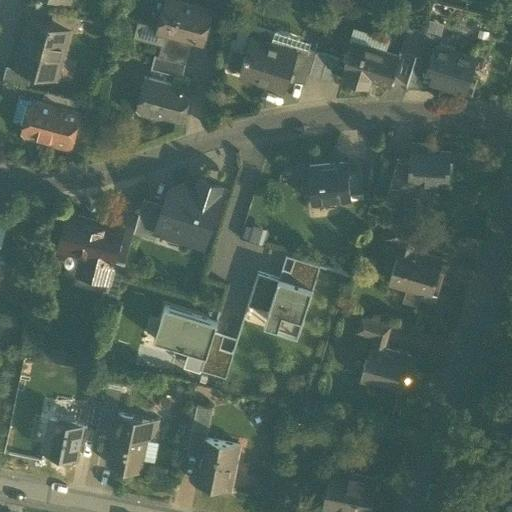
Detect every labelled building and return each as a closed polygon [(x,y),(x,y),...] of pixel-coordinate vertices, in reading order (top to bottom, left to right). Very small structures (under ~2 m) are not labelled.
[(192,40),(201,43),(203,37),(202,34),(204,27),(207,28),(212,11),(172,0),(168,0),(165,2),(162,12),(165,17),(161,32),(165,33),(192,40)] [(68,30),(77,33),(81,18),(53,11),(50,25),(68,29),(68,30)] [(165,17),(162,12),(158,26),(157,31),(161,32),(165,17)] [(428,18),(424,30),(441,35),(445,23),(428,18)] [(30,19),(23,45),(25,46),(30,28),(32,20),(30,19)] [(31,73),(48,78),(54,56),(61,58),(68,30),(68,29),(50,25),(32,20),(30,28),(25,46),(23,45),(16,68),(16,69),(31,73)] [(157,31),(158,26),(138,20),(133,37),(162,45),(165,33),(161,32),(157,31)] [(400,50),(403,51),(412,25),(408,24),(400,50)] [(403,51),(416,55),(424,30),(412,25),(403,51)] [(349,40),(353,41),(385,51),(390,38),(354,26),(349,40)] [(276,30),(273,37),(300,46),(309,49),(311,41),(276,30)] [(441,35),(424,30),(416,55),(408,82),(426,87),(429,78),(439,46),(443,35),(441,35)] [(162,45),(158,56),(186,63),(192,40),(165,33),(162,45)] [(273,37),(271,45),(298,53),(300,46),(273,37)] [(251,38),(246,53),(250,54),(254,40),(251,38)] [(264,85),(285,92),(289,81),(292,73),(293,73),(297,59),(296,59),(298,53),(271,45),(254,40),(250,54),(246,53),(240,73),(265,81),(264,85)] [(343,70),(347,71),(370,78),(390,84),(399,55),(385,51),(353,41),(343,70)] [(300,46),(298,53),(296,59),(297,59),(293,73),(307,78),(315,50),(309,49),(300,46)] [(429,78),(472,92),(477,77),(471,74),(476,58),(439,46),(429,78)] [(309,74),(320,77),(328,54),(316,51),(309,74)] [(182,77),(186,63),(158,56),(155,55),(151,69),(182,77)] [(321,77),(332,81),(340,58),(328,55),(321,77)] [(54,56),(48,78),(55,80),(61,58),(54,56)] [(3,79),(28,85),(31,73),(16,69),(16,68),(6,66),(3,79)] [(368,85),(370,78),(347,71),(344,78),(368,85)] [(305,83),(307,78),(293,73),(292,73),(289,81),(305,83)] [(183,120),(187,105),(183,104),(185,97),(187,96),(189,89),(148,78),(143,97),(139,100),(137,107),(141,113),(148,115),(152,112),(183,120)] [(42,102),(75,111),(78,100),(45,91),(42,102)] [(38,102),(18,97),(12,121),(25,124),(25,123),(29,120),(33,104),(38,102)] [(52,143),(66,147),(71,144),(79,113),(75,111),(42,102),(38,102),(33,104),(29,120),(25,123),(25,124),(23,130),(27,137),(34,138),(38,136),(49,139),(52,143)] [(425,182),(448,184),(451,152),(438,151),(439,145),(412,143),(411,160),(409,181),(425,182)] [(388,187),(390,180),(397,159),(385,155),(376,183),(388,187)] [(390,180),(409,181),(411,160),(397,159),(390,180)] [(336,193),(336,198),(351,197),(351,191),(348,169),(348,162),(308,166),(312,196),(336,193)] [(348,169),(351,191),(363,190),(361,167),(348,169)] [(158,230),(188,239),(191,228),(207,233),(222,187),(199,179),(196,188),(183,184),(170,188),(165,204),(157,229),(158,230)] [(390,180),(388,187),(384,196),(407,197),(412,192),(418,186),(425,182),(409,181),(390,180)] [(157,229),(165,204),(143,197),(134,232),(155,239),(158,230),(157,229)] [(106,282),(108,283),(114,262),(123,228),(118,227),(117,230),(93,224),(94,221),(69,214),(63,235),(74,238),(70,252),(83,256),(77,274),(106,282)] [(118,227),(94,221),(93,224),(117,230),(118,227)] [(400,241),(414,244),(418,230),(391,222),(387,237),(400,241)] [(248,241),(262,246),(268,229),(254,224),(248,241)] [(191,228),(188,239),(203,244),(207,233),(191,228)] [(59,249),(70,252),(74,238),(63,235),(59,249)] [(419,295),(433,299),(438,284),(434,283),(441,257),(412,249),(414,244),(400,241),(389,282),(406,287),(419,291),(418,295),(419,295)] [(295,256),(290,270),(287,281),(312,289),(320,264),(295,256)] [(102,297),(115,300),(125,266),(114,262),(108,283),(106,282),(102,297)] [(278,278),(287,281),(290,270),(282,267),(278,278)] [(248,303),(268,309),(278,278),(258,271),(248,303)] [(278,278),(268,309),(281,313),(302,320),(312,289),(287,281),(278,278)] [(417,304),(419,295),(418,295),(419,291),(406,287),(402,300),(417,304)] [(205,355),(207,355),(210,344),(215,330),(217,321),(164,305),(154,339),(189,350),(205,355)] [(264,324),(276,328),(281,313),(268,309),(264,324)] [(302,320),(281,313),(276,328),(298,335),(302,320)] [(384,338),(386,339),(389,326),(361,317),(357,331),(374,335),(384,338)] [(210,344),(220,347),(224,333),(215,330),(210,344)] [(379,383),(402,390),(412,356),(381,347),(384,338),(374,335),(371,344),(361,376),(380,382),(379,383)] [(220,347),(210,344),(207,355),(205,355),(201,369),(226,376),(234,351),(220,347)] [(200,372),(201,369),(205,355),(189,350),(183,367),(200,372)] [(121,390),(126,391),(127,387),(128,383),(127,379),(109,375),(107,387),(121,390)] [(107,387),(103,403),(98,429),(116,433),(116,431),(120,414),(115,413),(116,406),(118,406),(121,390),(107,387)] [(87,427),(98,429),(103,403),(92,401),(87,427)] [(193,429),(207,432),(212,409),(198,406),(193,429)] [(120,414),(116,431),(147,438),(157,441),(161,421),(120,413),(120,414)] [(45,451),(76,458),(83,424),(51,418),(45,451)] [(377,445),(389,448),(394,431),(363,424),(359,439),(377,445)] [(188,453),(201,456),(205,438),(206,439),(207,432),(193,429),(188,453)] [(141,471),(147,438),(116,431),(116,433),(109,465),(141,471)] [(196,483),(228,490),(234,462),(237,463),(240,446),(206,439),(205,438),(201,456),(196,483)] [(231,490),(237,463),(234,462),(228,490),(231,490)] [(324,510),(335,511),(371,511),(378,480),(332,470),(324,510)]
